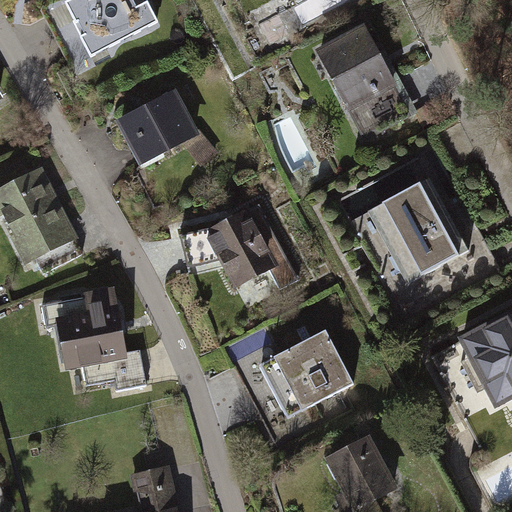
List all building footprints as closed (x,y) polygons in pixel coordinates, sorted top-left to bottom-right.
[(160,45),(132,0),(88,0),(64,15),(92,60),(128,38),(140,57),(160,45)] [(369,32),(319,56),(355,130),(380,118),(388,134),(413,122),(369,32)] [(200,139),(172,97),(112,126),(139,174),(183,152),(205,175),(228,166),(200,139)] [(426,190),(442,182),(431,159),(415,167),(426,190)] [(46,171),(0,192),(0,224),(25,277),(84,249),(46,171)] [(415,194),(379,214),(418,285),(454,265),(415,194)] [(205,235),(175,242),(184,274),(217,262),(237,298),(283,277),(246,215),(205,235)] [(511,305),(455,338),(497,413),(511,404),(511,305)] [(116,313),(53,324),(61,375),(84,371),(88,392),(113,388),(115,398),(150,392),(144,355),(123,359),(116,313)] [(338,387),(312,341),(284,356),(278,347),(237,369),(268,425),(338,387)] [(367,442),(320,466),(343,511),(382,511),(380,506),(396,498),(367,442)] [(173,511),(165,474),(130,482),(136,511),(173,511)]
